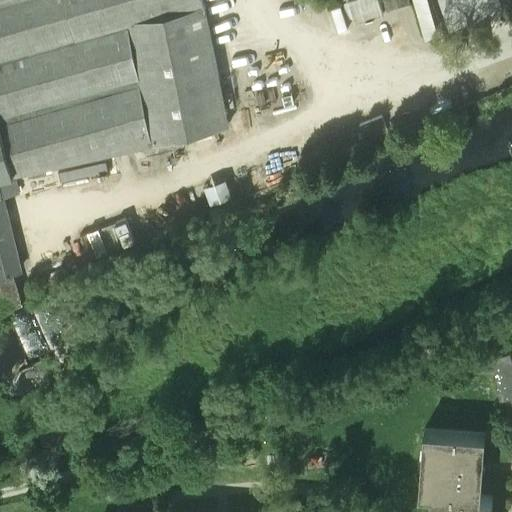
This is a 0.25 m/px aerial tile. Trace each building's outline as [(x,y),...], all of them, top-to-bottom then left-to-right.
[(0,0),(0,54),(120,19),(203,3),(202,0),(0,0)] [(408,0),(383,0),(386,10),(410,3),(408,0)] [(19,191),(15,173),(229,121),(204,3),(203,3),(120,19),(0,54),(0,310),(23,302),(16,270),(20,268),(2,195),(19,191)] [(382,114),(360,123),(368,144),(390,135),(382,114)] [(511,360),(510,353),(488,360),(506,425),(511,423),(511,360)] [(271,425),(256,431),(260,441),(275,435),(271,425)] [(485,433),(424,428),(420,491),(432,491),(430,511),(491,511),(493,496),(481,495),(485,433)]
